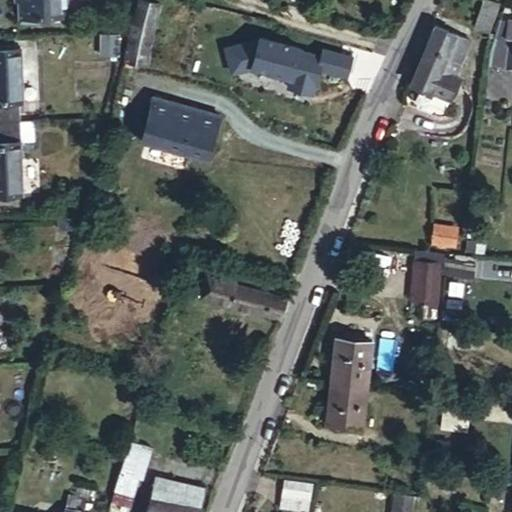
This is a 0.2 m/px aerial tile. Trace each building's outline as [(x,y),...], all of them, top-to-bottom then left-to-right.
[(30,0),(32,13),(74,12),(75,6),(74,0),(30,0)] [(164,0),(138,0),(125,63),(138,70),(141,60),(151,62),(164,0)] [(183,18),(188,0),(170,0),(166,12),(183,18)] [(219,7),(197,0),(188,0),(183,18),(212,26),(219,7)] [(511,51),(511,12),(505,11),(497,62),(511,63),(511,51)] [(454,29),(444,65),(464,70),(465,70),(467,62),(473,63),(480,36),(454,29)] [(260,32),(223,48),(233,76),(253,69),(290,82),(288,90),(314,98),(322,76),(345,80),(353,55),(321,46),(319,54),(260,32)] [(484,57),(489,38),(480,36),(473,63),(467,62),(465,70),(479,74),(480,72),(474,69),(478,56),(484,57)] [(4,108),(29,106),(37,106),(30,47),(0,50),(4,108)] [(474,69),(480,72),(484,57),(478,56),(474,69)] [(444,65),(437,88),(457,95),(465,70),(464,70),(444,65)] [(465,70),(457,95),(478,101),(483,73),(480,72),(479,74),(465,70)] [(226,111),(159,95),(150,139),(216,154),(226,111)] [(5,122),(30,121),(29,106),(4,108),(5,122)] [(35,194),(30,121),(5,122),(7,147),(2,147),(2,197),(35,194)] [(445,223),(444,248),(470,248),(473,227),(445,223)] [(423,262),(419,302),(448,302),(450,266),(423,262)] [(244,318),(250,295),(238,292),(238,283),(217,279),(209,312),(244,318)] [(511,282),(505,282),(503,310),(511,310),(511,282)] [(244,318),(292,328),(299,305),(250,295),(244,318)] [(347,334),(343,372),(376,377),(381,340),(347,334)] [(376,377),(343,372),(339,420),(371,425),(376,377)] [(151,439),(134,504),(152,506),(174,447),(151,439)] [(173,478),(167,496),(188,503),(194,484),(173,478)] [(188,503),(167,496),(165,495),(158,511),(215,511),(222,492),(194,484),(188,503)]
